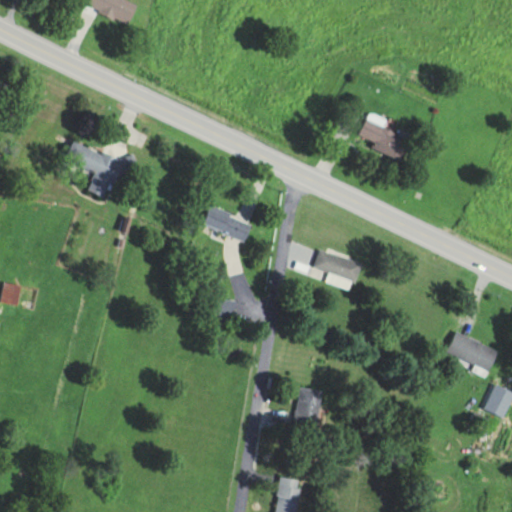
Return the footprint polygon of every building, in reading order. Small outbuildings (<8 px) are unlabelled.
[(88,0),(88,2),(129,26),(140,6),(128,0),(88,0)] [(404,159),(412,140),(365,119),(357,138),(404,159)] [(90,191),(110,198),(124,159),(74,142),(68,160),(97,170),(90,191)] [(245,241),(253,224),(211,206),(204,223),(245,241)] [(319,249),(313,267),(333,273),(331,279),(327,278),(326,281),(352,289),(361,262),(319,249)] [(3,302),(20,305),(22,284),(6,282),(3,302)] [(456,331),(447,352),(491,371),(500,350),(456,331)] [(511,402),(511,391),(497,383),(484,404),(503,417),(511,402)] [(321,389),(296,389),(296,420),(321,420),(321,389)] [(298,511),(304,479),(281,476),(276,511),(298,511)]
